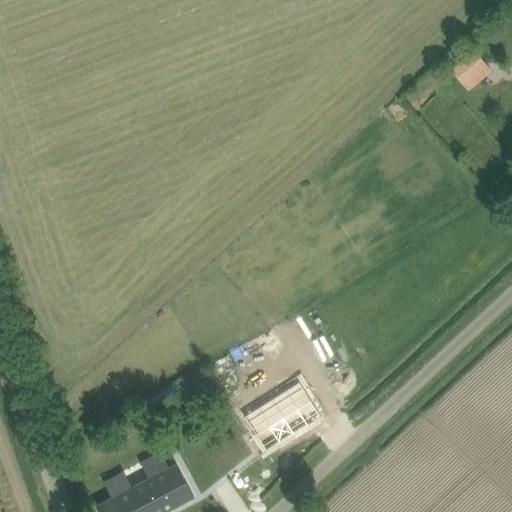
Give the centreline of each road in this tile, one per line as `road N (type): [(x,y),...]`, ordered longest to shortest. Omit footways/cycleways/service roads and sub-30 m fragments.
road 1 (unclassified): [(277,511),(511,292)]
road 2 (tertiary): [(63,511),(0,328)]
